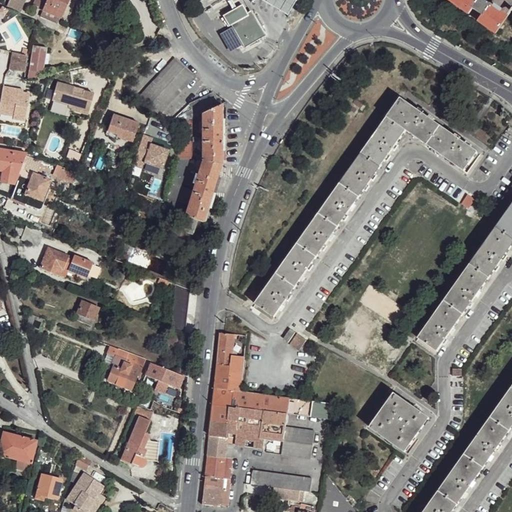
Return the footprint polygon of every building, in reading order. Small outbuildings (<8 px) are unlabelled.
[(20,10),(24,0),(9,0),(7,4),(20,10)] [(34,0),(33,4),(42,9),(59,16),(66,0),(34,0)] [(75,0),(66,0),(59,16),(67,20),(75,0)] [(269,0),(292,12),(297,0),(269,0)] [(495,34),(507,17),(500,12),(500,10),(495,6),(494,7),(489,4),(490,1),(488,0),(448,0),(469,15),(473,10),(482,15),(479,21),(495,34)] [(264,33),(252,12),(248,14),(241,4),(224,14),(230,25),(233,24),(245,44),(264,33)] [(59,16),(42,9),(40,15),(57,22),(59,16)] [(43,71),(47,46),(34,44),(30,69),(40,70),(43,71)] [(24,70),(26,55),(12,52),(9,69),(24,71),(24,70)] [(182,66),(174,58),(140,96),(160,115),(195,76),(182,66)] [(39,76),(40,70),(30,69),(29,78),(39,76)] [(87,115),(93,94),(82,90),(81,95),(72,93),(74,87),(56,82),(49,107),(67,111),(68,109),(87,115)] [(18,88),(3,85),(0,99),(0,112),(13,115),(12,118),(24,120),(29,93),(22,92),(18,91),(18,88)] [(191,109),(195,116),(203,113),(219,104),(213,92),(189,103),(191,109)] [(478,152),(401,99),(256,303),(274,316),(406,131),(465,171),(478,152)] [(219,104),(203,113),(203,130),(203,149),(203,157),(201,161),(221,163),(221,104),(219,104)] [(195,116),(191,109),(178,115),(182,122),(193,117),(195,116)] [(138,123),(113,114),(107,130),(116,134),(116,135),(132,141),(138,123)] [(193,128),(193,117),(182,122),(179,123),(178,136),(179,144),(177,144),(178,159),(189,158),(192,157),(193,148),(193,128)] [(201,127),(193,128),(193,148),(203,149),(203,130),(201,130),(201,127)] [(141,138),(132,166),(142,169),(143,163),(161,169),(167,152),(149,146),(150,141),(141,138)] [(26,154),(27,151),(26,151),(0,147),(0,169),(3,170),(2,181),(14,184),(15,180),(26,154)] [(43,210),(60,168),(33,158),(26,154),(15,180),(18,181),(11,199),(26,205),(27,203),(43,210)] [(189,158),(178,159),(163,207),(185,215),(188,204),(176,200),(182,182),(193,186),(197,175),(185,171),(189,160),(189,158)] [(203,222),(221,163),(201,161),(197,175),(193,186),(188,204),(185,215),(203,222)] [(511,247),(511,205),(420,339),(439,352),(511,247)] [(49,238),(51,234),(18,221),(15,226),(24,230),(22,236),(21,239),(38,245),(41,235),(49,238)] [(69,257),(69,254),(49,246),(40,267),(61,275),(64,267),(65,265),(68,257),(69,257)] [(93,263),(93,262),(75,254),(74,256),(73,258),(68,257),(65,265),(69,266),(69,269),(87,276),(88,274),(93,263)] [(100,266),(93,263),(88,274),(95,277),(100,266)] [(190,290),(175,284),(171,327),(185,333),(190,290)] [(99,307),(82,301),(77,313),(94,319),(99,307)] [(94,319),(77,313),(75,319),(91,325),(94,319)] [(296,333),(291,329),(284,339),(290,343),(296,333)] [(243,392),(245,357),(232,356),(234,334),(225,333),(221,333),(215,388),(243,392)] [(145,359),(111,346),(107,354),(115,357),(112,366),(113,367),(109,380),(131,388),(137,374),(139,375),(145,359)] [(115,357),(107,354),(105,363),(112,366),(115,357)] [(177,390),(183,376),(150,363),(145,376),(177,390)] [(453,511),(511,426),(511,384),(424,511),(453,511)] [(289,414),(292,398),(243,392),(215,388),(210,436),(228,438),(228,435),(228,433),(236,434),(235,444),(263,448),(264,438),(285,441),(286,429),(289,414)] [(430,419),(395,394),(370,428),(405,452),(430,419)] [(333,419),(336,404),(292,398),(289,414),(333,419)] [(146,407),(136,403),(134,409),(146,413),(148,408),(146,407)] [(149,417),(138,414),(121,457),(133,462),(137,463),(140,464),(143,463),(145,462),(146,459),(145,456),(142,453),(145,445),(142,444),(147,431),(144,430),(149,417)] [(312,460),(316,433),(286,429),(285,441),(282,455),(312,460)] [(29,471),(37,440),(13,435),(11,443),(6,442),(4,452),(9,453),(8,457),(15,459),(13,467),(29,471)] [(227,443),(228,438),(210,436),(208,456),(226,458),(227,443)] [(88,466),(92,460),(80,453),(77,463),(83,467),(85,464),(88,466)] [(224,478),(226,458),(208,456),(206,476),(224,478)] [(231,478),(232,458),(226,458),(224,478),(231,478)] [(99,492),(104,484),(91,477),(86,473),(84,472),(67,499),(70,501),(86,511),(91,504),(99,492)] [(253,473),(252,484),(274,487),(273,497),(303,501),(304,491),(311,492),(312,482),(253,473)] [(58,498),(63,479),(43,474),(37,493),(45,495),(58,498)] [(223,488),(224,478),(206,476),(203,504),(221,506),(221,504),(223,488)] [(356,511),(328,476),(322,511),(356,511)] [(228,504),(229,489),(223,488),(221,504),(228,504)] [(97,508),(105,496),(99,492),(91,504),(97,508)] [(70,511),(67,511),(70,501),(67,499),(65,498),(60,511),(70,511)]
